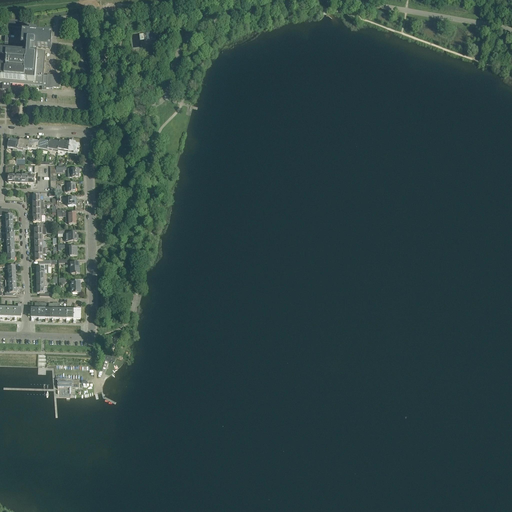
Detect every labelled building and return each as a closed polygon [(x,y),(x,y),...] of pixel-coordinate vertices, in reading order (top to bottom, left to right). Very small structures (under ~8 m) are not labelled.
[(30,33),(23,32),(22,47),(28,47),(27,50),(0,47),(0,82),(42,86),(42,88),(53,89),(53,88),(60,89),(61,76),(47,75),(47,78),(43,78),(46,52),(31,50),(31,48),(51,49),(53,35),(37,34),(37,32),(34,31),(29,31),(30,31),(30,33)] [(139,33),(131,34),(133,48),(141,47),(139,33)] [(143,34),(144,41),(156,40),(155,33),(143,34)] [(8,148),(13,149),(13,151),(17,151),(17,150),(19,141),(9,139),(9,142),(8,148)] [(19,140),(19,141),(17,150),(23,151),(23,150),(28,150),(28,149),(29,141),(19,140)] [(28,149),(38,151),(38,149),(39,142),(29,140),(29,141),(28,149)] [(38,149),(38,151),(48,152),(48,151),(48,149),(49,142),(39,140),(39,142),(38,149)] [(48,149),(48,151),(58,153),(58,151),(58,150),(60,142),(59,142),(50,141),(49,142),(48,149)] [(58,150),(58,151),(68,153),(70,143),(60,141),(59,142),(60,142),(58,150)] [(70,141),(70,143),(68,153),(78,155),(79,152),(79,150),(80,145),(75,144),(76,143),(70,141)] [(15,176),(9,176),(9,168),(6,168),(5,180),(8,180),(8,183),(15,183),(15,176)] [(80,178),(79,169),(69,170),(69,178),(80,178)] [(76,193),(76,185),(67,185),(67,186),(66,187),(64,188),(65,193),(76,193)] [(57,211),(57,215),(63,215),(63,217),(66,217),(66,222),(69,222),(69,225),(77,225),(76,214),(69,214),(65,214),(65,211),(57,211)] [(35,229),(35,236),(42,236),(42,235),(46,235),(46,226),(39,226),(39,229),(35,229)] [(77,237),(77,234),(66,234),(66,242),(74,242),(75,242),(78,242),(78,237),(77,237)] [(70,248),(68,248),(68,257),(70,257),(77,257),(77,248),(73,248),(70,248)] [(43,255),(35,255),(35,262),(39,262),(39,265),(48,264),(51,264),(51,261),(43,261),(43,255)] [(77,275),(80,274),(80,270),(79,270),(79,263),(71,264),(71,275),(76,275),(77,275)] [(37,275),(47,274),(48,274),(48,271),(48,269),(48,268),(48,264),(39,265),(39,268),(37,268),(37,275)] [(80,294),(80,282),(72,283),(72,294),(80,294)] [(7,294),(5,294),(5,296),(16,297),(16,293),(17,293),(17,286),(6,287),(7,294)] [(45,287),(37,288),(37,294),(40,294),(40,297),(48,298),(50,298),(50,294),(45,294),(45,287)] [(102,360),(100,369),(106,371),(109,361),(115,363),(116,359),(110,357),(104,355),(102,360)] [(58,380),(58,387),(72,387),(72,388),(73,388),(74,388),(79,389),(79,381),(72,381),(72,380),(58,380)]
